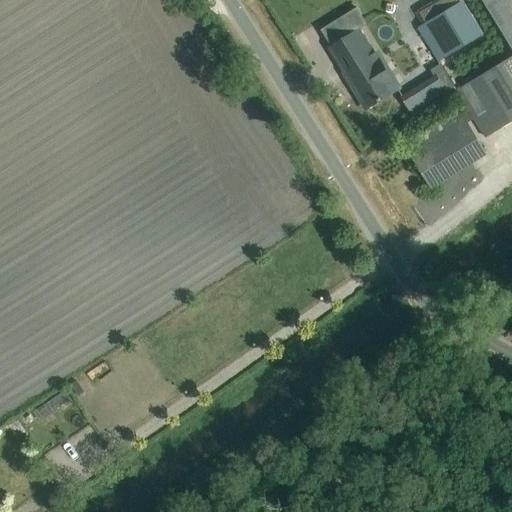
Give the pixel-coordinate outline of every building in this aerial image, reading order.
[(511,0),(480,0),(511,51),(511,0)] [(439,64),(484,37),(463,2),(418,30),(439,64)] [(340,41),(348,55),(355,66),(345,72),(355,88),(356,87),(369,107),(393,93),(401,88),(379,52),(375,55),(359,29),(340,41)] [(511,59),(458,93),(486,139),(511,122),(511,59)] [(432,190),(488,155),(460,108),(403,143),(432,190)]
